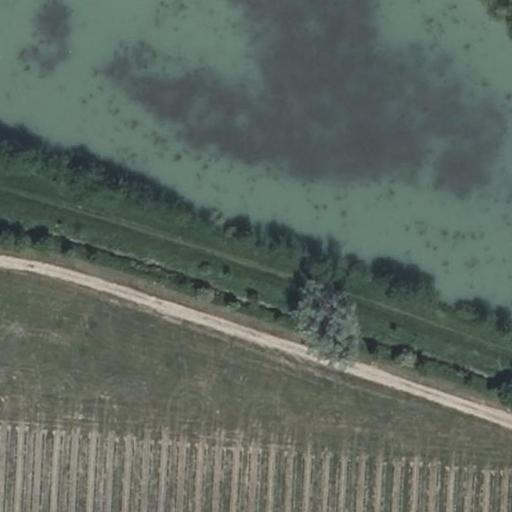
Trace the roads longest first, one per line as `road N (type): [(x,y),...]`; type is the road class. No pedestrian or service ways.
road 1 (track): [(0,186),(511,348)]
road 2 (track): [(0,261),(98,277),(511,418)]
